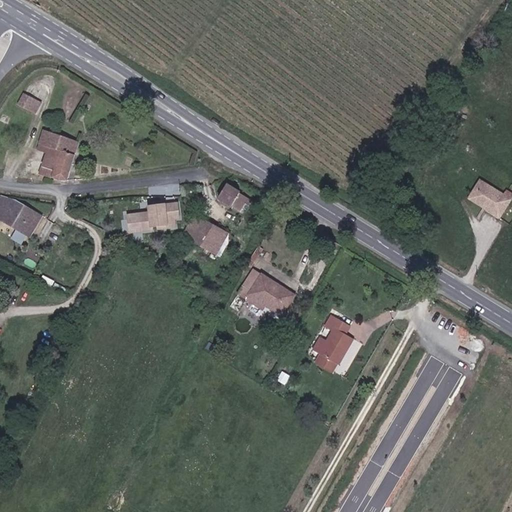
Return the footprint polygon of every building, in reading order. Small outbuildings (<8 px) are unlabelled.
[(27,96),(21,108),(32,112),(37,100),(27,96)] [(38,176),(69,182),(81,142),(46,133),(39,153),(46,154),(38,176)] [(485,211),(490,205),(504,213),(511,199),(511,193),(506,189),(504,193),(479,179),(466,199),(485,211)] [(229,186),(221,199),(243,212),(246,207),(250,209),(254,201),(229,186)] [(0,221),(34,240),(45,218),(11,199),(0,217),(0,221)] [(146,205),(147,212),(125,215),(127,233),(179,227),(176,202),(146,205)] [(500,220),(504,213),(490,205),(485,211),(500,220)] [(199,215),(187,236),(219,255),(231,234),(199,215)] [(239,296),(248,301),(255,291),(272,301),(269,306),(284,315),(296,293),(254,269),(239,296)] [(349,335),(344,333),(348,325),(333,317),(327,328),(335,332),(330,340),(323,336),(316,349),(324,354),(321,360),(335,368),(338,363),(341,364),(356,339),(349,335)] [(353,328),(348,325),(344,333),(349,335),(353,328)]
